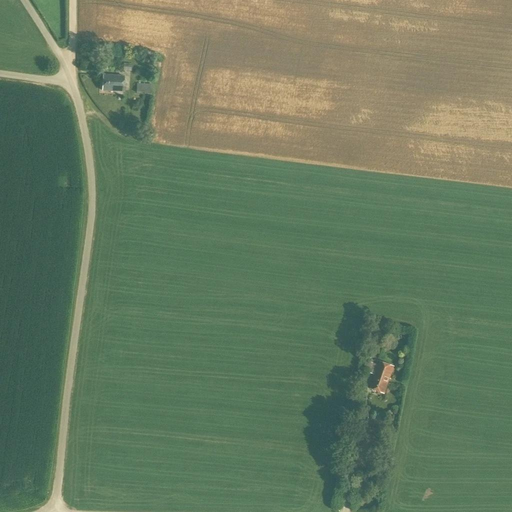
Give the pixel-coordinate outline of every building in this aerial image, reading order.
[(123,92),(124,76),(102,75),(102,91),(123,92)] [(150,95),(151,85),(137,84),(136,93),(144,93),(144,94),(150,95)] [(362,370),(375,375),(374,375),(389,380),(393,366),(379,361),(378,365),(366,361),(362,370)] [(384,393),(389,380),(374,375),(370,388),(384,393)] [(354,461),(363,414),(354,412),(344,459),(354,461)] [(387,432),(390,422),(369,417),(366,427),(387,432)]
